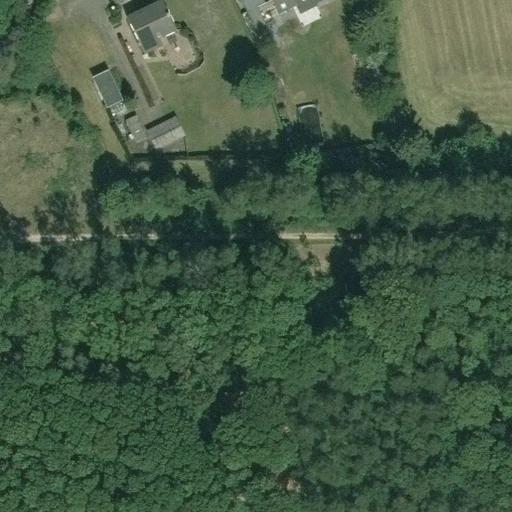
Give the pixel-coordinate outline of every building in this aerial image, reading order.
[(272,0),(280,15),(296,7),(292,0),(272,0)] [(128,18),(146,56),(162,47),(159,40),(173,33),(159,3),(128,18)] [(257,8),(246,13),(258,38),(269,33),(257,8)] [(126,110),(122,102),(108,72),(93,80),(107,109),(111,118),(126,110)] [(145,132),(155,152),(184,137),(175,117),(145,132)]
